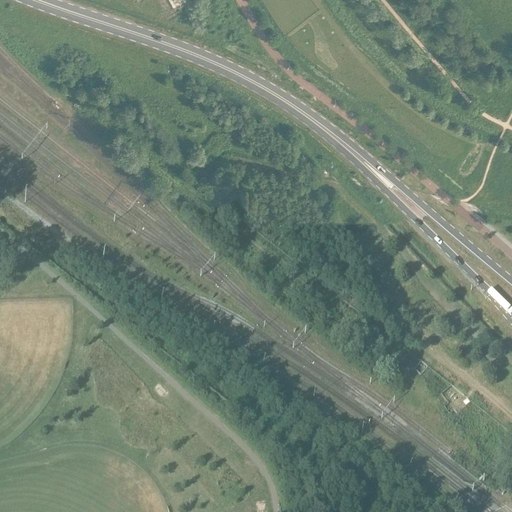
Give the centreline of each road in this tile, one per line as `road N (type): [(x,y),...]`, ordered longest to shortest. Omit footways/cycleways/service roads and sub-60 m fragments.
road 1 (primary): [(34,0),(230,71),(347,149)]
road 2 (primary): [(347,149),(511,317)]
road 3 (primary): [(511,280),(347,149)]
